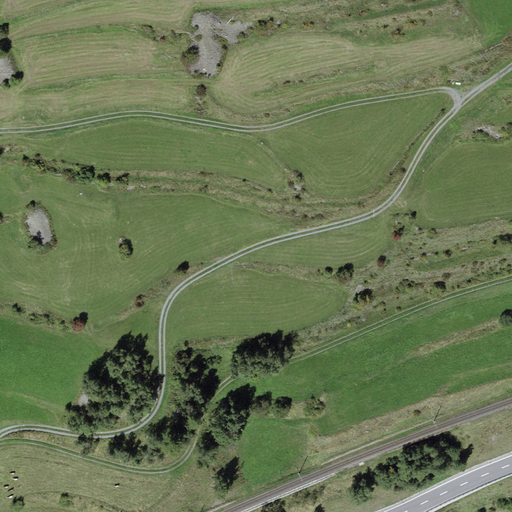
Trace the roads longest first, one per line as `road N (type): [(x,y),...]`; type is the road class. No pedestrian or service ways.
road 1 (track): [(0,433),(24,426),(103,434),(142,421),(159,396),(163,317),(179,287),(233,255),(378,209),(457,105),(511,61)]
road 2 (track): [(0,443),(22,440),(153,469),(183,447),(224,380),(511,276)]
road 3 (track): [(0,130),(131,114),(271,128),(351,104),(445,92),(456,95),(457,105)]
